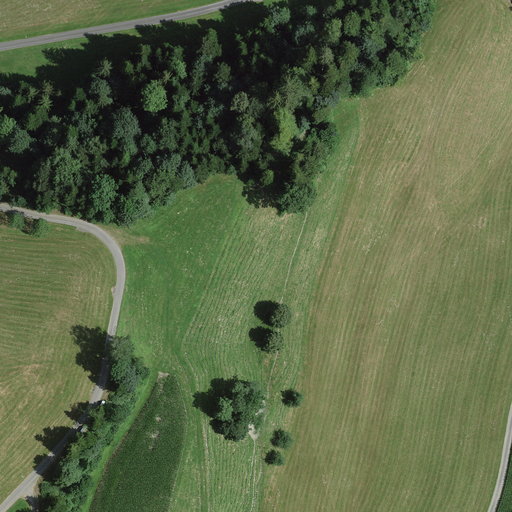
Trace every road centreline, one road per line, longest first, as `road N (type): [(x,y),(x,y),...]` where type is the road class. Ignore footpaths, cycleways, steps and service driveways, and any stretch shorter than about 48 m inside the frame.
road 1 (unclassified): [(0,511),(96,397),(121,275),(112,244),(93,229),(0,206)]
road 2 (unclassified): [(0,47),(194,17),(251,0)]
